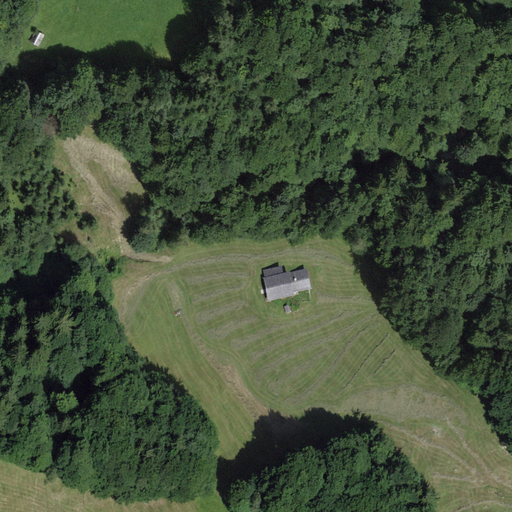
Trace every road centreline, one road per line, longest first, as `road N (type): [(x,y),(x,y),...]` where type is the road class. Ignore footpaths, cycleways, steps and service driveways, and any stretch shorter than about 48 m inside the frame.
road 1 (track): [(511,190),(451,165),(445,154),(458,128),(454,114),(393,38),(377,0)]
road 2 (track): [(511,454),(408,377),(376,309),(329,294)]
road 3 (track): [(511,272),(461,295),(396,266),(320,266)]
road 4 (track): [(452,141),(467,115),(433,53),(422,0)]
